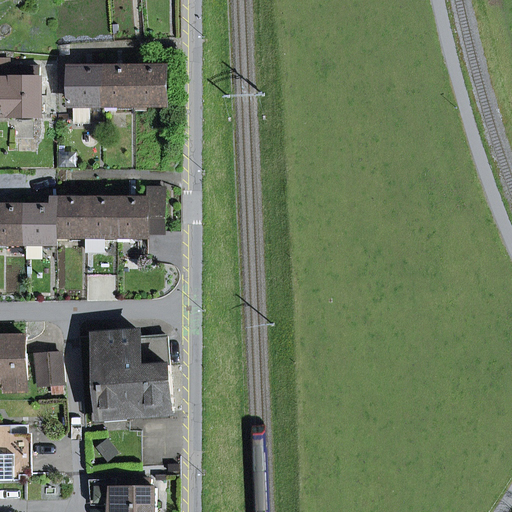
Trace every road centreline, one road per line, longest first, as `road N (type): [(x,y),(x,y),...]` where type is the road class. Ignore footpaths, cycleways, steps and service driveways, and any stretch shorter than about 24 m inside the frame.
road 1 (residential): [(193,314),(194,0)]
road 2 (residential): [(70,313),(82,511)]
road 3 (residential): [(192,511),(193,314)]
road 4 (residential): [(193,314),(70,313)]
